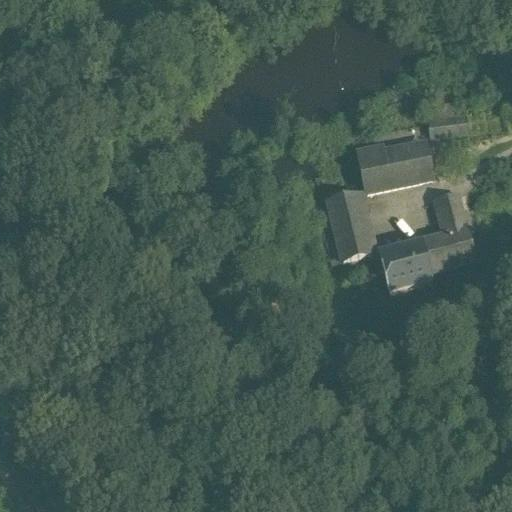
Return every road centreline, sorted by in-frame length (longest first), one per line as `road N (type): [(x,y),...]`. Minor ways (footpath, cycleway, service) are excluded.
road 1 (track): [(108,143),(344,406)]
road 2 (track): [(271,0),(123,121)]
road 3 (track): [(0,14),(123,121)]
